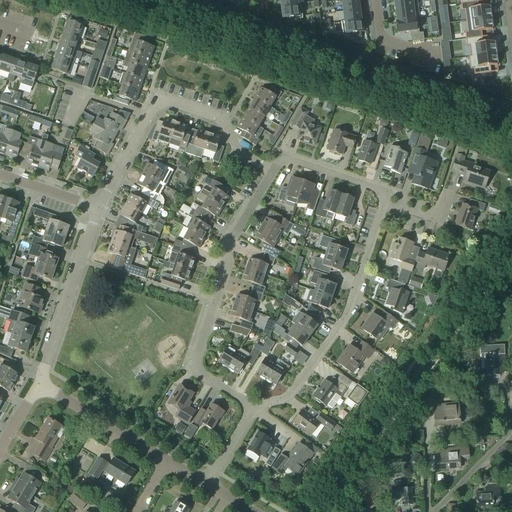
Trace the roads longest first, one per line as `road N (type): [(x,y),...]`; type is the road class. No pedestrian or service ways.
road 1 (unclassified): [(319,511),(511,249)]
road 2 (residential): [(271,171),(227,244),(194,364),(251,407)]
road 3 (residential): [(93,209),(153,104),(167,100),(218,118),(239,152),(271,171)]
road 4 (residential): [(251,407),(283,399),(342,319),(382,206)]
road 5 (residential): [(37,385),(93,209)]
road 6 (residential): [(509,393),(511,433),(436,511)]
road 7 (residential): [(164,459),(37,385)]
road 8 (residential): [(382,206),(378,190),(290,159),(278,159),(271,171)]
